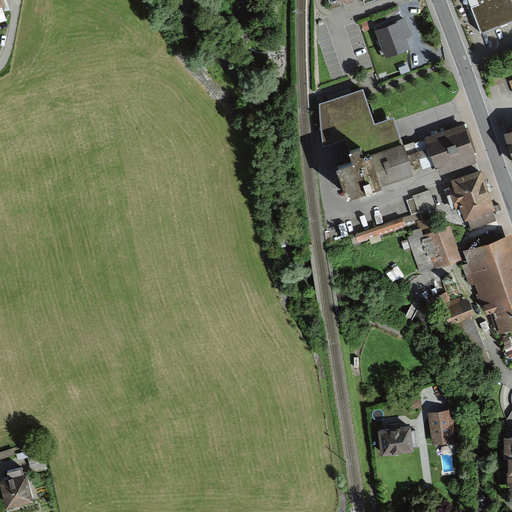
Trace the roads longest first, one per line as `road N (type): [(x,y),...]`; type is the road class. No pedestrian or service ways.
road 1 (track): [(339,511),(317,355),(283,301),(312,299),(400,330),(429,275),(462,263),(462,244),(502,228),(499,202)]
road 2 (secondary): [(510,199),(438,0)]
road 3 (track): [(231,127),(256,242),(283,301)]
